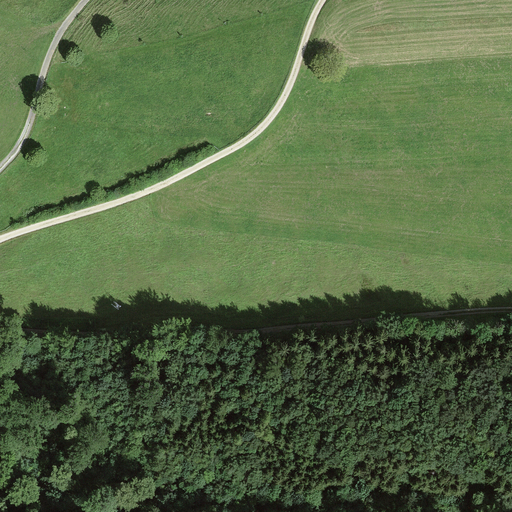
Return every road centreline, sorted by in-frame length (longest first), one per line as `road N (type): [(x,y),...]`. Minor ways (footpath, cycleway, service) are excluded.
road 1 (track): [(511,310),(73,333),(0,329)]
road 2 (track): [(511,499),(401,490),(335,505),(70,510)]
road 3 (track): [(320,0),(280,101),(253,134),(115,203),(0,239)]
road 4 (track): [(0,167),(23,135),(47,56),(88,0)]
